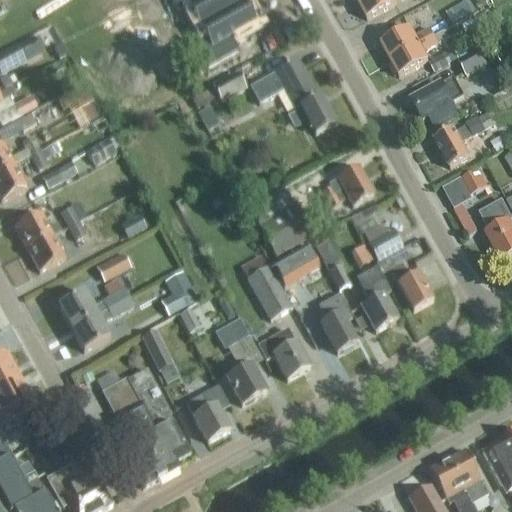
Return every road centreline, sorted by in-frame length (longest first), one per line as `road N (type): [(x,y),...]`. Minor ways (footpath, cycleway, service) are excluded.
road 1 (residential): [(138,511),(487,322)]
road 2 (residential): [(487,322),(307,0)]
road 3 (unclassified): [(127,511),(0,286)]
road 4 (residential): [(511,407),(329,511)]
